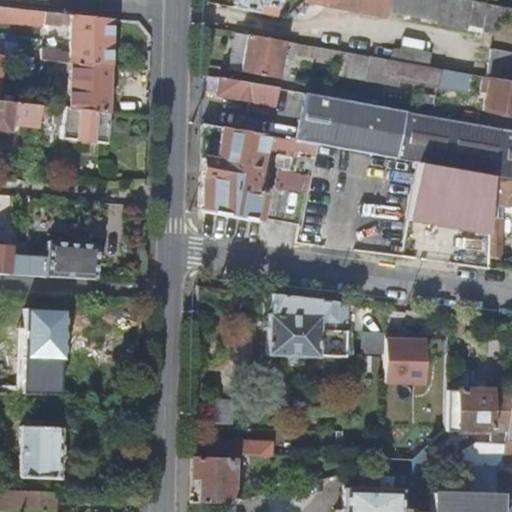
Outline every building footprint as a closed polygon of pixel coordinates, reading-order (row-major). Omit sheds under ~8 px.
[(235,0),(234,8),(257,13),(259,5),(277,10),(278,0),(304,0),(304,1),(384,16),(385,11),(436,20),(436,24),(493,36),(498,6),(486,3),(468,0),(235,0)] [(42,11),(7,7),(6,20),(42,21),(42,11)] [(68,14),(42,11),(42,21),(42,24),(60,26),(60,24),(67,25),(67,54),(57,53),(58,51),(40,49),(39,59),(67,62),(109,67),(109,18),(68,14)] [(245,35),(233,33),(226,69),(239,72),(245,35)] [(293,44),(245,35),(239,72),(277,79),(281,60),(291,61),(293,44)] [(431,53),(400,47),(397,62),(428,68),(431,53)] [(511,53),(489,49),(485,78),(511,82),(511,53)] [(381,59),(338,52),(334,74),(379,82),(380,76),(466,91),(469,75),(428,68),(397,62),(387,60),(381,59)] [(109,67),(67,62),(66,109),(106,114),(107,114),(109,67)] [(511,82),(485,78),(481,77),(479,91),(485,93),(482,111),(511,116),(511,82)] [(275,88),(217,78),(215,95),(273,106),(275,88)] [(511,130),(302,93),(293,141),(315,145),(491,178),(511,181),(511,130)] [(0,101),(0,130),(6,131),(7,123),(35,127),(36,117),(37,106),(0,101)] [(49,107),(37,106),(36,117),(47,119),(49,107)] [(66,109),(62,109),(61,114),(60,125),(59,138),(104,143),(107,114),(106,114),(66,109)] [(61,114),(53,113),(52,125),(60,125),(61,114)] [(293,141),(202,124),(200,169),(199,211),(260,222),(261,218),(265,198),(254,195),(262,151),(312,160),(315,145),(293,141)] [(390,195),(396,163),(353,155),(347,187),(390,195)] [(308,175),(277,170),(274,189),(304,194),(308,177),(308,175)] [(436,177),(407,171),(404,190),(433,195),(436,177)] [(328,180),(308,177),(304,194),(297,227),(336,234),(337,218),(322,216),(328,180)] [(511,181),(491,178),(489,203),(490,203),(502,205),(511,206),(511,181)] [(502,205),(490,203),(490,218),(502,219),(502,205)] [(502,219),(490,218),(489,257),(501,257),(502,219)] [(96,246),(47,242),(46,258),(25,257),(24,275),(44,277),(93,279),(96,246)] [(0,274),(6,274),(24,275),(25,257),(7,256),(8,247),(0,246),(0,274)] [(347,303),(268,293),(265,355),(317,358),(318,355),(344,356),(347,303)] [(61,313),(27,311),(25,355),(22,355),(20,392),(25,393),(58,394),(60,356),(59,356),(61,313)] [(447,336),(415,335),(412,427),(381,426),(380,458),(413,460),(444,432),(445,390),(447,336)] [(511,390),(445,390),(444,432),(446,432),(490,432),(490,442),(504,443),(505,443),(509,408),(511,390)] [(58,394),(25,393),(25,412),(58,412),(58,394)] [(60,429),(20,427),(17,477),(58,477),(60,429)] [(271,442),(193,440),(192,454),(271,455),(271,442)] [(504,443),(502,459),(511,460),(511,443),(505,443),(504,443)] [(233,461),(192,459),(192,478),(199,478),(198,503),(215,503),(232,504),(233,461)] [(493,511),(495,464),(444,462),(444,489),(467,490),(467,494),(444,493),(431,493),(430,511),(493,511)] [(397,475),(342,472),(341,511),(400,511),(401,490),(396,490),(397,475)] [(51,511),(52,495),(3,492),(2,507),(14,508),(14,511),(31,511),(51,511)]
